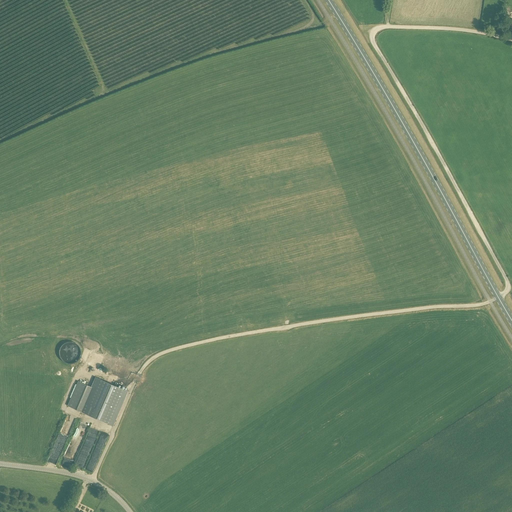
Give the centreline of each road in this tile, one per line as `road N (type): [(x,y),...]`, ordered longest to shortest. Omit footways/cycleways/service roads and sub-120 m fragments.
road 1 (track): [(92,480),(139,372),(163,352),(311,323),(475,305)]
road 2 (primary): [(498,297),(328,0)]
road 3 (track): [(498,297),(508,289),(506,278),(371,38),(387,26)]
road 4 (tertiary): [(129,511),(92,480),(0,463)]
road 5 (track): [(387,26),(511,39)]
